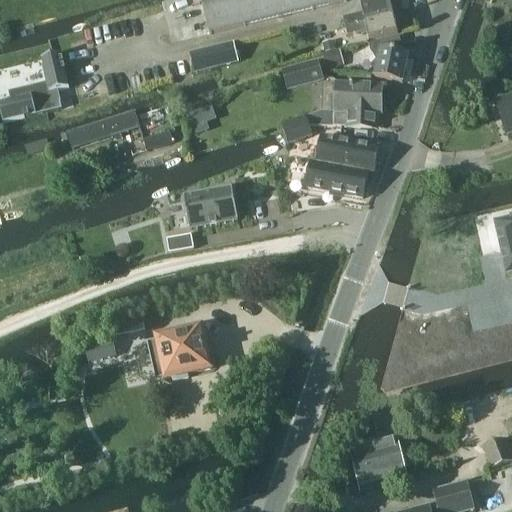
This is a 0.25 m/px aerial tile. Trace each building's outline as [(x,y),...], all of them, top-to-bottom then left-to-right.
[(201,0),(210,35),(347,2),(346,0),(201,0)] [(346,29),(394,18),(389,0),(388,0),(361,7),(363,15),(344,19),(346,29)] [(394,18),(346,29),(348,38),(367,33),(369,41),(398,34),(394,18)] [(375,79),(403,85),(409,56),(401,55),(403,49),(400,37),(372,44),(370,46),(371,53),(372,54),(378,63),(375,79)] [(196,74),(240,64),(235,44),(191,54),(196,74)] [(322,55),(326,71),(344,66),(340,50),(322,55)] [(0,104),(0,109),(4,125),(61,110),(57,92),(69,89),(62,56),(42,60),(50,91),(0,104)] [(291,91),(323,82),(318,64),(286,73),(291,91)] [(325,112),(307,118),(310,128),(335,129),(371,130),(371,115),(381,115),(382,88),(338,87),(337,112),(335,112),(325,112)] [(508,135),(511,134),(511,97),(497,103),(508,135)] [(207,124),(202,111),(189,116),(194,129),(207,124)] [(70,154),(140,134),(135,115),(65,134),(70,154)] [(307,118),(295,123),(301,141),(313,136),(310,128),(307,118)] [(295,123),(282,127),(285,133),(289,145),(301,141),(295,123)] [(148,153),(173,145),(170,133),(144,141),(148,153)] [(319,163),(369,172),(375,173),(377,164),(381,165),(383,154),(379,153),(380,149),(352,144),(352,143),(340,141),(340,142),(323,138),(318,162),(319,163)] [(369,172),(319,163),(319,166),(312,165),(307,189),(332,193),(332,194),(344,196),(364,199),(365,195),(369,196),(371,185),(367,184),(369,175),(368,175),(369,172)] [(192,230),(241,221),(234,187),(186,196),(192,230)] [(511,220),(495,224),(507,276),(511,274),(511,220)] [(170,254),(195,250),(192,237),(168,241),(170,254)] [(215,367),(216,365),(216,362),(215,359),(213,357),(211,356),(208,357),(202,331),(159,341),(159,342),(148,345),(157,382),(167,380),(168,381),(211,371),(214,369),(215,367)] [(112,343),(88,348),(91,362),(115,356),(112,343)] [(374,421),(375,422),(380,444),(351,452),(356,472),(403,460),(392,417),(374,421)] [(503,422),(477,432),(483,447),(504,439),(508,437),(503,422)] [(504,441),(483,448),(487,459),(492,471),(511,463),(511,449),(509,450),(508,451),(504,441)] [(403,460),(356,472),(362,493),(409,481),(403,460)] [(468,511),(474,510),(467,485),(435,493),(439,508),(429,511),(429,509),(419,511),(468,511)]
